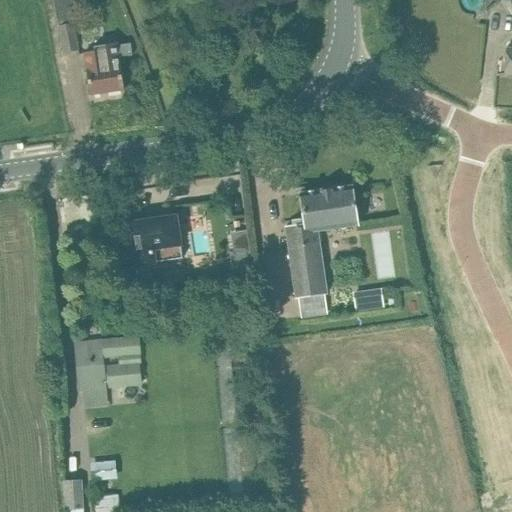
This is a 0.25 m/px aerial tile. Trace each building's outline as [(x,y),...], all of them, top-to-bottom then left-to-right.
[(58,26),(64,53),(78,50),(73,23),(85,21),(80,0),(54,0),(59,25),(58,26)] [(95,51),(84,53),(91,95),(124,90),(117,43),(95,47),(95,51)] [(318,230),(358,224),(352,187),(301,194),(305,225),(285,228),(295,297),(299,297),(302,317),(326,313),(323,293),(327,293),(318,230)] [(176,216),(130,223),(136,265),(182,258),(176,216)] [(203,250),(204,239),(194,238),(193,260),(216,261),(217,250),(203,250)] [(249,250),(230,253),(233,272),(252,269),(249,250)] [(380,290),(355,293),(357,309),(382,305),(380,290)] [(231,511),(260,509),(242,329),(213,330),(231,511)] [(139,338),(78,343),(83,391),(141,385),(139,364),(141,363),(139,338)] [(111,459),(87,463),(90,482),(115,478),(111,459)] [(64,481),(66,511),(85,511),(85,510),(83,510),(81,480),(64,481)] [(93,497),(94,511),(117,511),(117,508),(115,508),(113,495),(93,497)]
